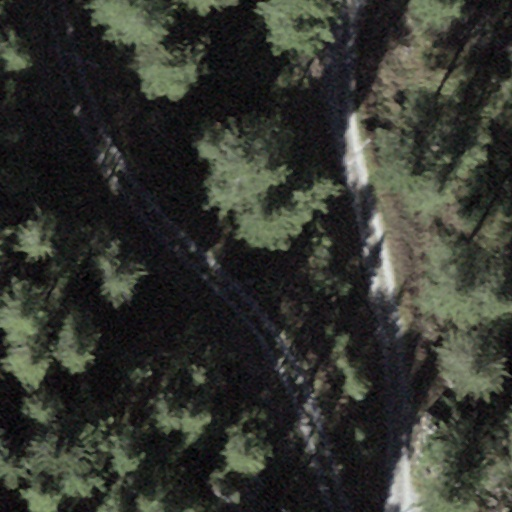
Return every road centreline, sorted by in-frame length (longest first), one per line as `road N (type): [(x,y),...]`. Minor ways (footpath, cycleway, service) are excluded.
road 1 (track): [(64,0),(91,111),(286,353),(350,511)]
road 2 (track): [(370,0),(353,49),(353,182),(408,467),(406,511)]
